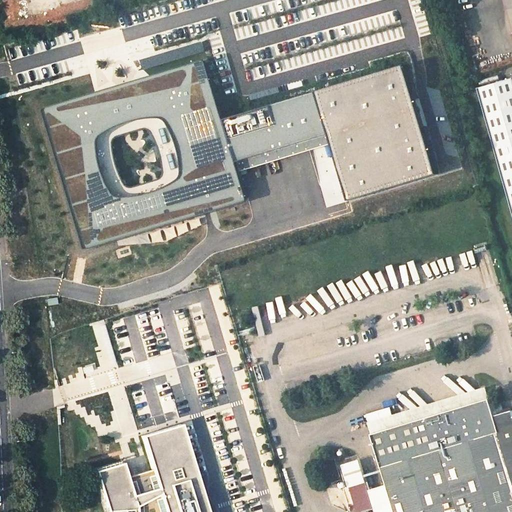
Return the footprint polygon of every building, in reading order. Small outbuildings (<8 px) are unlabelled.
[(382,20),(375,0),(348,0),(351,7),(327,14),(333,35),(382,20)] [(428,58),(182,131),(172,96),(115,113),(116,114),(153,240),(165,279),(196,259),(240,246),(237,234),(460,167),(428,58)] [(511,78),(479,87),(511,204),(511,78)] [(125,103),(122,92),(113,94),(117,106),(125,103)] [(113,115),(151,240),(153,240),(116,114),(113,115)] [(489,397),(485,385),(367,421),(371,433),(489,397)] [(489,397),(371,433),(386,484),(394,511),(511,511),(511,409),(494,414),(489,397)] [(206,511),(180,424),(143,435),(148,452),(158,488),(131,496),(122,465),(95,471),(108,511),(206,511)] [(357,511),(374,507),(358,460),(341,466),(349,488),(344,489),(351,511),(354,511),(357,511),(356,511),(357,511)] [(330,465),(329,466),(327,466),(326,468),(325,469),(325,471),(325,473),(326,474),(327,476),(329,476),(330,477),(332,476),(334,475),(335,474),(336,472),(336,471),(336,469),(335,467),(334,466),(332,465),(330,465)] [(330,477),(329,476),(331,483),(337,481),(335,474),(334,475),(332,476),(330,477)] [(376,511),(394,511),(386,484),(370,489),(376,511)]
